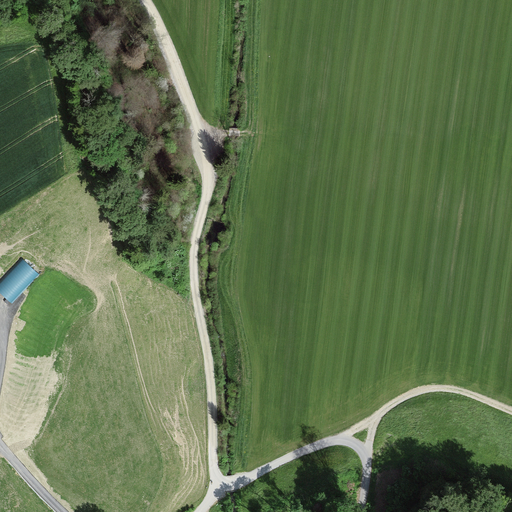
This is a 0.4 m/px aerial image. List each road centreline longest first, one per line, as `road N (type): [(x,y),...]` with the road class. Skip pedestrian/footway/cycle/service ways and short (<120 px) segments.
road 1 (unclassified): [(144,0),(172,51),(206,150),(195,286),(211,369),(213,463),(222,483)]
road 2 (unclassified): [(222,483),(318,444),(347,441),(365,460),(360,511)]
road 3 (track): [(340,441),(401,398),(430,388),(465,391),(511,410)]
